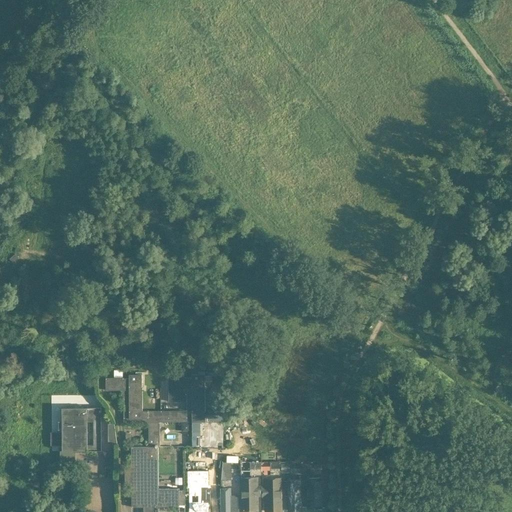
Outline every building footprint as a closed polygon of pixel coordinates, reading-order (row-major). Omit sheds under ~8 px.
[(19,257),(15,253),(10,258),(13,262),(19,257)] [(169,377),(169,390),(169,401),(187,401),(187,410),(142,411),(142,375),(129,375),(129,378),(106,378),(106,390),(124,390),(124,422),(149,422),(149,447),(131,447),(132,507),(179,507),(179,489),(159,489),(158,447),(160,447),(160,422),(197,422),(205,422),(205,413),(205,374),(192,374),(192,377),(169,377)] [(101,450),(101,407),(62,408),(62,451),(101,450)] [(197,422),(196,446),(223,448),(225,414),(205,413),(205,422),(197,422)] [(108,423),(108,444),(117,444),(114,423),(108,423)] [(310,461),(310,474),(321,473),(321,462),(321,461),(310,461)] [(261,469),(261,462),(250,462),(250,476),(261,475),(261,469)] [(281,462),(270,462),(270,475),(281,475),(281,462)] [(301,462),(290,462),(290,474),(301,474),(301,462)] [(222,463),(221,480),(221,486),(232,486),(231,463),(222,463)] [(208,511),(208,470),(187,470),(187,488),(189,488),(188,511),(208,511)] [(321,511),(321,479),(301,480),(301,511),(321,511)] [(261,511),(261,480),(241,481),(241,511),(261,511)] [(281,511),(281,480),(261,480),(261,511),(281,511)] [(301,511),(301,480),(281,480),(281,511),(301,511)] [(239,511),(239,490),(221,490),(221,511),(239,511)]
